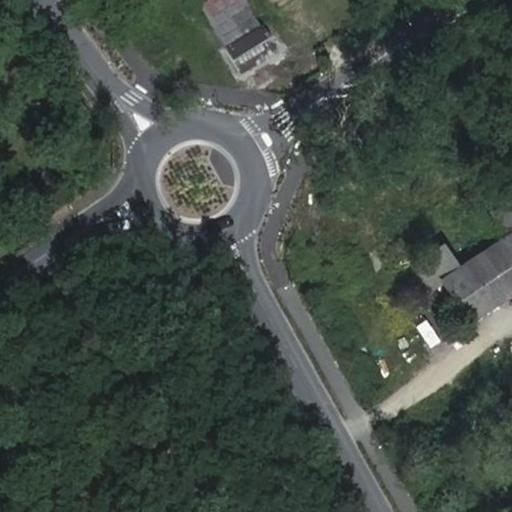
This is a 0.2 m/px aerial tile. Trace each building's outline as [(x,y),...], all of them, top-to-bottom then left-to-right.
[(318,0),(335,30),(347,23),(334,0),(318,0)] [(224,51),(237,74),(274,55),(262,31),(224,51)] [(224,53),(210,62),(231,98),(246,89),(224,53)] [(287,57),(245,78),(252,93),(294,72),(287,57)] [(506,238),(459,270),(444,248),(415,267),(430,290),(442,282),(470,324),(511,295),(511,201),(491,216),(506,238)]
